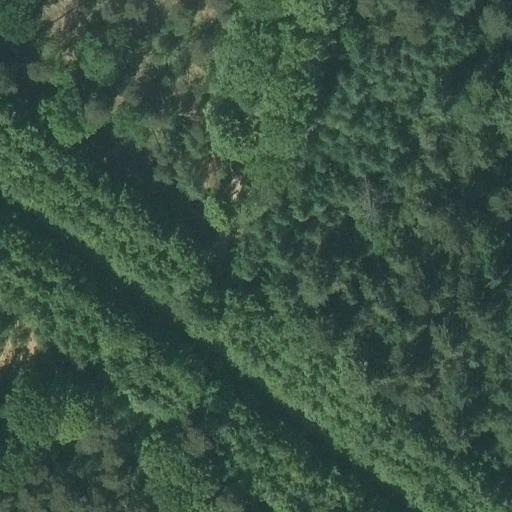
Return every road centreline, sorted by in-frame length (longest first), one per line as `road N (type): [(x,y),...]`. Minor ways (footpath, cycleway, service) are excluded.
road 1 (track): [(431,511),(0,185)]
road 2 (track): [(273,0),(169,511)]
road 3 (track): [(0,405),(223,250)]
